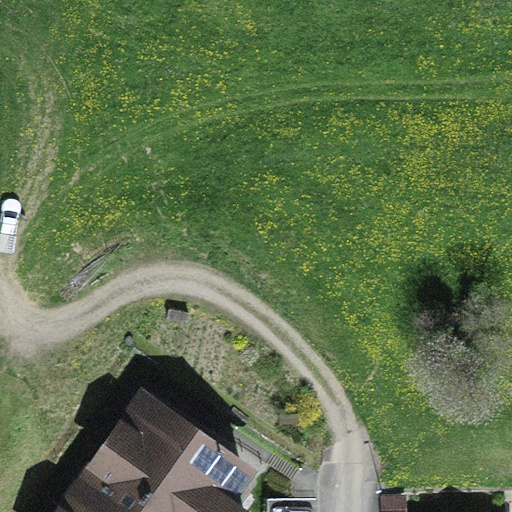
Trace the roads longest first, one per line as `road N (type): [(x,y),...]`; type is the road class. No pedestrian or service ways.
road 1 (track): [(348,478),(253,317),(139,293),(45,338),(0,292)]
road 2 (track): [(0,207),(73,0)]
